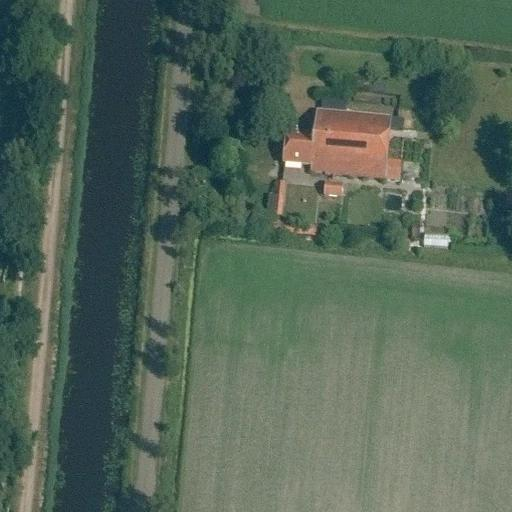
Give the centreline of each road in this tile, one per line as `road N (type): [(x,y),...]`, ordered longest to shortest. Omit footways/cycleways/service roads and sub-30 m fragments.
road 1 (track): [(79,0),(35,511)]
road 2 (unclassified): [(141,511),(185,0)]
